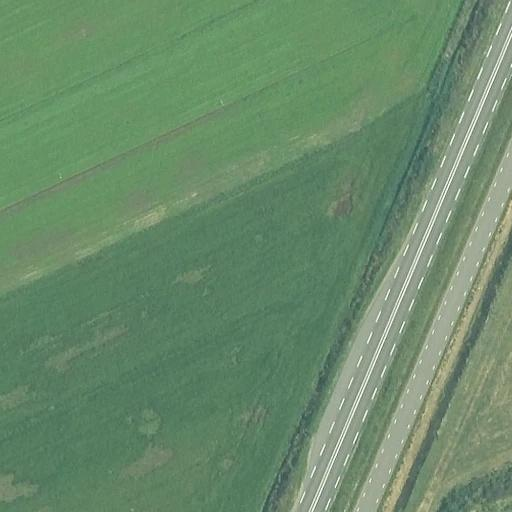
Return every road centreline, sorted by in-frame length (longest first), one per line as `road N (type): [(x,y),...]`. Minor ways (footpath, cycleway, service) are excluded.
road 1 (primary): [(310,511),(511,29)]
road 2 (unclassified): [(364,511),(511,160)]
